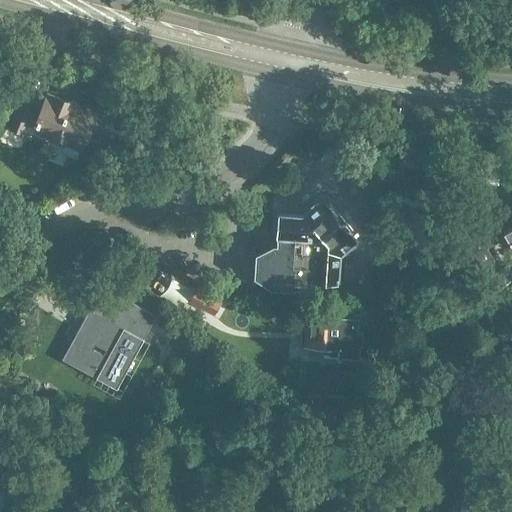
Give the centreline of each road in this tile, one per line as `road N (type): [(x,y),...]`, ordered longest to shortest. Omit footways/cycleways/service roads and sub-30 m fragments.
road 1 (residential): [(297,63),(270,114),(223,173),(193,187),(78,210),(0,271)]
road 2 (primary): [(297,63),(50,0)]
road 3 (primary): [(511,95),(297,63)]
